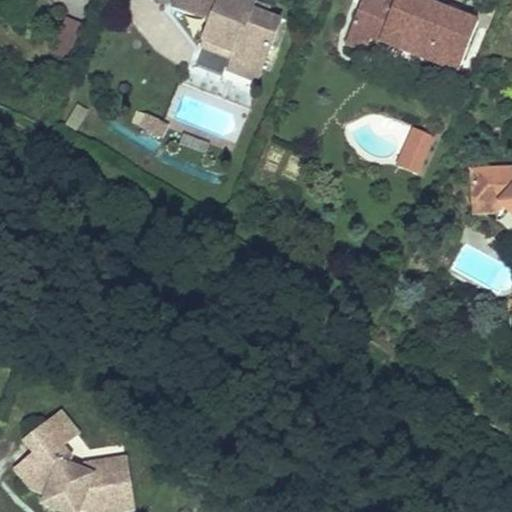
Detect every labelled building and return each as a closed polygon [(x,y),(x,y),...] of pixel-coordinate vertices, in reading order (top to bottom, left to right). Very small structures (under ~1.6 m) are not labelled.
[(255,1),(252,0),(175,0),(173,6),(210,20),(201,45),(232,57),(262,69),(280,19),(268,14),(252,8),(255,1)] [(478,21),(458,13),(455,20),(435,13),(438,5),(424,0),(414,0),(410,12),(394,7),(396,0),(363,0),(349,36),(369,44),(372,37),(402,49),(407,37),(464,60),(478,21)] [(414,0),(396,0),(394,7),(410,12),(414,0)] [(270,7),(255,1),(252,8),(268,14),(270,7)] [(458,13),(438,5),(435,13),(455,20),(458,13)] [(58,33),(53,56),(69,59),(73,36),(58,33)] [(369,44),(349,36),(346,43),(367,51),(369,44)] [(464,60),(407,37),(402,49),(459,71),(464,60)] [(257,81),(262,69),(232,57),(227,70),(257,81)] [(168,124),(150,115),(143,130),(161,138),(168,124)] [(430,136),(416,130),(409,147),(423,153),(430,136)] [(207,154),(211,142),(184,135),(181,147),(207,154)] [(437,139),(430,136),(423,153),(409,147),(401,169),(422,177),(437,139)] [(511,167),(472,170),(474,204),(501,202),(511,212),(511,167)] [(501,202),(474,204),(474,214),(497,212),(501,202)] [(44,504),(64,511),(78,511),(82,503),(94,508),(94,511),(112,511),(133,509),(126,460),(85,466),(81,472),(69,466),(72,460),(62,448),(78,436),(61,415),(27,442),(37,454),(17,470),(32,490),(48,495),(44,504)] [(82,503),(78,511),(94,511),(94,508),(82,503)]
